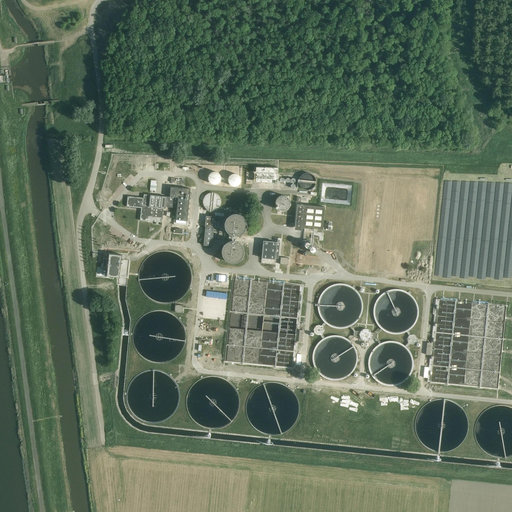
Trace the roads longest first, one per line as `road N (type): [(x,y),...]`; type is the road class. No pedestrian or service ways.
road 1 (unclassified): [(41,511),(0,187)]
road 2 (unclassified): [(103,442),(79,251),(85,204)]
road 3 (unclassified): [(85,204),(103,149),(91,16),(101,0)]
